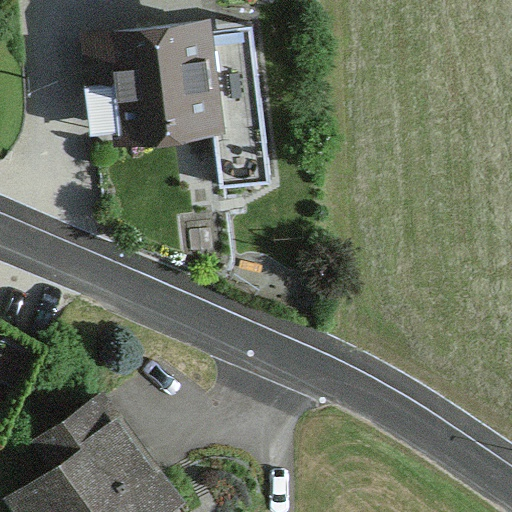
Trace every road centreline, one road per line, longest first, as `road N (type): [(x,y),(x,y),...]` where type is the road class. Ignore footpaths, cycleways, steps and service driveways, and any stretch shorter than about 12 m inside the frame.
road 1 (unclassified): [(0,236),(223,334),(438,447),(511,501)]
road 2 (track): [(287,511),(288,368)]
